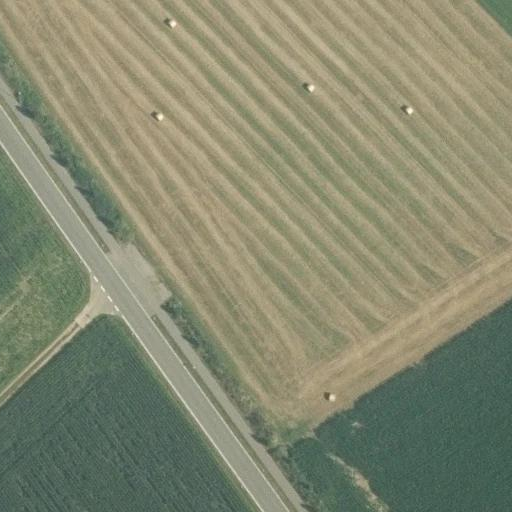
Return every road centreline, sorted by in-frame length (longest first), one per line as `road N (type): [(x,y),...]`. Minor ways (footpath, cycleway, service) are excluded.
road 1 (unclassified): [(271,511),(0,132)]
road 2 (track): [(0,402),(110,291)]
